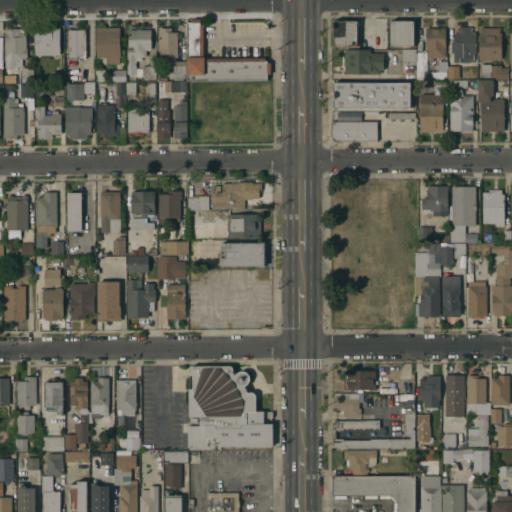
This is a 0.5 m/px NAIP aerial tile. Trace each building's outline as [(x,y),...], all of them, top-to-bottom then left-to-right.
[(187,21),(192,21),(192,17),(199,17),(199,23),(202,23),(202,50),(187,50),(187,21)] [(413,44),(390,44),(390,20),(413,19),(413,44)] [(333,45),(333,20),(357,20),(357,45),(333,45)] [(119,26),(120,62),(100,63),(100,57),(96,57),(96,26),(119,26)] [(171,27),(171,31),(178,31),(177,56),(158,56),(159,48),(157,48),(157,41),(158,41),(158,26),(171,27)] [(475,52),(474,52),(474,59),(470,59),(470,61),(453,61),(453,52),(451,52),(451,40),(453,40),(453,32),(457,32),(457,26),(472,26),(472,31),(475,31),(475,52)] [(501,58),(478,58),(478,31),(480,31),(480,26),(500,26),(500,32),(501,32),(501,58)] [(4,28),(24,27),(24,31),(25,31),(26,47),(27,47),(27,57),(18,57),(18,60),(15,60),(15,66),(5,66),(4,28)] [(60,54),(34,54),(34,27),(60,27),(60,54)] [(445,57),(433,57),(433,59),(425,59),(425,27),(445,27),(445,57)] [(67,29),(85,28),(85,57),(67,57),(67,29)] [(151,28),(151,31),(152,36),(151,36),(151,38),(152,38),(152,43),(151,43),(151,48),(146,48),(146,55),(140,56),(140,58),(135,58),(135,56),(134,56),(134,62),(136,62),(136,67),(135,67),(135,72),(126,72),(126,59),(127,59),(127,47),(128,47),(128,28),(151,28)] [(344,72),(344,49),(370,49),(370,52),(383,52),(383,56),(384,56),(384,65),(383,65),(383,69),(379,69),(379,73),(344,72)] [(415,49),(415,61),(401,61),(401,49),(415,49)] [(202,50),(202,56),(204,56),(204,57),(264,56),(264,60),(266,60),(266,61),(270,61),(270,72),(267,72),(267,78),(187,79),(187,50),(202,50)] [(185,60),(185,76),(173,77),(173,60),(185,60)] [(478,80),(478,78),(480,78),(480,63),(490,63),(490,64),(501,64),(501,66),(508,66),(508,78),(492,78),(492,80),(478,80)] [(156,79),(142,79),(142,78),(136,78),(136,67),(142,67),(142,65),(155,64),(156,79)] [(21,66),(33,66),(33,82),(21,81),(21,66)] [(458,78),(447,78),(447,66),(458,66),(458,78)] [(63,69),(64,81),(51,82),(50,70),(63,69)] [(106,69),(105,80),(95,80),(95,69),(106,69)] [(125,69),(125,80),(111,80),(111,69),(125,69)] [(493,94),(490,95),(490,98),(503,98),(503,130),(480,130),(480,101),(478,101),(478,80),(492,80),(493,94)] [(180,81),(180,91),(171,91),(171,81),(180,81)] [(409,81),(409,106),(333,106),(332,81),(409,81)] [(83,84),(83,82),(93,82),(93,84),(93,93),(83,93),(83,88),(82,88),(82,103),(66,103),(66,101),(64,101),(65,84),(83,84)] [(116,82),(124,82),(124,94),(116,94),(116,82)] [(126,82),(135,82),(135,93),(126,93),(126,82)] [(155,97),(148,97),(147,87),(146,82),(155,82),(155,97)] [(20,84),(32,84),(32,97),(20,97),(20,84)] [(472,94),(472,130),(449,129),(450,88),(462,88),(462,91),(464,94),(472,94)] [(420,101),(419,101),(419,95),(420,95),(420,93),(442,93),(442,114),(443,114),(443,124),(442,124),(442,130),(419,130),(420,101)] [(63,95),(63,105),(53,105),(53,95),(63,95)] [(14,102),(22,102),(22,105),(23,105),(23,134),(16,134),(16,137),(4,137),(4,97),(14,97),(14,102)] [(156,108),(157,109),(157,99),(167,99),(167,108),(170,108),(170,137),(156,137),(156,108)] [(187,137),(173,137),(174,104),(179,104),(179,99),(187,99),(187,137)] [(105,102),(105,105),(113,104),(114,122),(118,122),(118,135),(106,135),(106,131),(97,132),(97,103),(105,102)] [(52,137),(38,137),(39,133),(38,133),(38,125),(34,125),(34,105),(44,105),(44,114),(51,114),(51,110),(58,110),(58,112),(61,112),(61,133),(52,133),(52,137)] [(69,133),(65,133),(65,105),(80,105),(80,106),(92,106),(92,115),(91,115),(91,133),(87,133),(87,137),(69,137),(69,133)] [(128,107),(134,107),(134,110),(148,110),(149,130),(143,131),(143,134),(134,134),(134,131),(128,131),(128,107)] [(376,120),(376,140),(331,140),(331,120),(376,120)] [(211,207),(210,206),(210,191),(222,191),(222,182),(235,182),(235,181),(252,180),(252,182),(259,182),(259,197),(250,197),(251,198),(244,198),(244,207),(211,207)] [(446,184),(447,211),(442,211),(442,214),(433,214),(433,215),(423,215),(423,208),(421,208),(421,197),(427,197),(427,185),(446,184)] [(451,185),(475,185),(474,201),(475,201),(475,208),(474,208),(474,224),(464,224),(464,241),(450,241),(450,230),(452,230),(452,224),(451,224),(451,185)] [(131,227),(131,217),(140,217),(140,212),(138,212),(138,214),(134,214),(134,212),(131,212),(131,190),(140,190),(140,188),(145,188),(145,190),(154,190),(154,215),(146,215),(146,221),(153,221),(153,227),(131,227)] [(482,191),(488,191),(488,188),(501,188),(501,193),(503,193),(503,225),(495,225),(495,222),(482,222),(482,191)] [(35,196),(43,196),(43,191),(56,190),(56,226),(55,226),(55,232),(50,232),(50,236),(47,236),(47,247),(36,247),(35,230),(37,230),(37,226),(35,226),(35,196)] [(101,231),(101,219),(100,219),(100,190),(120,190),(120,231),(101,231)] [(158,193),(170,193),(170,190),(181,190),(181,199),(180,199),(180,220),(169,220),(169,217),(158,217),(158,193)] [(67,191),(81,191),(81,192),(83,192),(83,203),(81,203),(81,218),(83,218),(83,229),(81,229),(67,229),(67,191)] [(6,195),(7,195),(7,194),(12,194),(12,195),(21,195),(21,193),(27,193),(27,229),(6,229),(6,195)] [(207,196),(207,209),(187,209),(186,196),(207,196)] [(260,213),(260,236),(227,236),(227,234),(223,234),(223,228),(227,228),(227,213),(260,213)] [(431,225),(431,238),(418,238),(418,225),(431,225)] [(465,234),(477,233),(477,242),(465,243),(465,234)] [(125,253),(112,253),(112,238),(117,238),(117,235),(124,235),(125,253)] [(51,240),(62,240),(62,253),(51,253),(51,240)] [(187,240),(187,253),(165,254),(165,240),(187,240)] [(193,259),(200,259),(200,253),(209,253),(209,248),(217,249),(217,241),(194,241),(193,259)] [(221,265),(221,257),(224,257),(224,250),(221,250),(220,242),(263,241),(263,265),(221,265)] [(17,254),(17,242),(33,242),(33,254),(17,254)] [(440,253),(428,253),(428,243),(440,243),(440,246),(440,253)] [(465,253),(460,253),(460,257),(453,257),(453,243),(465,243),(465,253)] [(503,260),(503,253),(490,253),(490,243),(511,243),(511,276),(510,276),(510,283),(495,283),(495,263),(500,260),(503,260)] [(451,246),(452,258),(453,258),(453,262),(451,262),(451,263),(441,263),(441,253),(440,253),(440,246),(451,246)] [(438,281),(439,281),(439,307),(439,315),(421,315),(421,303),(419,303),(419,295),(413,295),(413,277),(414,277),(414,252),(427,252),(427,254),(428,254),(428,262),(439,262),(439,276),(438,276),(438,281)] [(79,265),(65,265),(65,256),(79,255),(79,265)] [(127,271),(127,255),(148,255),(148,271),(127,271)] [(185,277),(157,277),(157,255),(175,255),(175,260),(185,260),(185,277)] [(44,268),(60,268),(60,274),(63,274),(63,283),(60,283),(60,284),(44,284),(44,268)] [(441,284),(442,284),(442,277),(449,277),(449,276),(458,276),(458,283),(459,283),(460,314),(442,315),(441,284)] [(127,278),(141,278),(141,288),(143,288),(143,282),(153,282),(153,288),(155,288),(155,301),(154,301),(154,309),(148,309),(148,316),(127,316),(127,278)] [(70,282),(87,282),(87,281),(90,281),(90,279),(94,279),(94,313),(85,313),(85,318),(69,318),(70,282)] [(104,280),(119,280),(119,303),(120,303),(120,319),(98,320),(97,281),(104,280)] [(166,283),(184,283),(185,318),(166,318),(166,283)] [(467,285),(470,285),(470,283),(479,283),(479,285),(486,285),(486,315),(467,315),(467,285)] [(25,319),(3,318),(4,284),(12,284),(12,287),(18,287),(18,284),(25,284),(25,319)] [(492,284),(511,284),(511,310),(511,314),(493,314),(493,310),(491,310),(492,284)] [(42,302),(41,302),(41,289),(42,289),(42,288),(55,288),(55,286),(61,286),(61,288),(63,288),(63,314),(62,314),(62,318),(44,319),(44,317),(42,317),(42,302)] [(220,445),(220,448),(187,448),(187,425),(199,424),(199,417),(198,417),(198,421),(190,421),(189,416),(197,416),(197,415),(188,416),(188,388),(192,388),(192,374),(190,373),(188,372),(188,369),(188,367),(189,366),(231,365),(232,366),(233,367),(232,370),(236,372),(238,371),(241,370),(244,370),(247,371),(248,373),(249,375),(249,377),(249,380),(248,382),(245,384),(248,391),(250,391),(252,391),(254,392),(255,394),(255,410),(270,410),(270,415),(263,415),(263,423),(272,423),(272,445),(270,445),(220,445)] [(375,388),(369,388),(369,389),(356,389),(356,388),(343,388),(343,369),(375,369),(375,388)] [(419,378),(426,378),(426,374),(440,374),(440,399),(438,399),(438,406),(423,406),(423,399),(419,399),(419,378)] [(463,374),(463,384),(464,384),(464,398),(463,398),(463,416),(444,416),(444,374),(458,374),(463,374)] [(487,445),(467,445),(467,434),(469,434),(469,428),(474,428),(474,426),(478,426),(478,425),(476,425),(476,419),(478,419),(478,413),(471,413),(471,403),(466,403),(466,374),(477,374),(477,377),(485,377),(485,401),(489,401),(489,407),(490,407),(490,413),(487,413),(487,445)] [(509,403),(491,404),(490,377),(497,377),(497,374),(508,374),(509,403)] [(16,380),(23,379),(23,375),(36,375),(36,404),(29,404),(29,408),(18,408),(18,404),(16,404),(16,380)] [(64,433),(74,433),(74,422),(80,422),(80,409),(77,409),(77,404),(69,404),(69,380),(74,380),(74,376),(82,376),(82,380),(87,380),(87,409),(88,409),(88,424),(87,424),(87,442),(85,442),(85,445),(79,445),(79,442),(76,442),(76,436),(75,436),(75,448),(64,448),(64,433)] [(90,379),(98,379),(98,376),(108,376),(108,413),(100,413),(100,417),(90,417),(91,405),(90,405),(90,379)] [(0,377),(9,377),(9,404),(0,404),(0,377)] [(116,378),(136,379),(136,409),(134,409),(134,414),(121,414),(121,409),(116,408),(116,378)] [(44,381),(62,381),(62,413),(56,413),(56,405),(44,405),(44,381)] [(343,415),(343,409),(339,409),(339,408),(332,408),(332,394),(343,394),(343,393),(358,393),(358,397),(358,407),(360,407),(360,413),(359,413),(359,415),(343,415)] [(404,419),(401,419),(401,412),(404,412),(404,407),(414,407),(414,421),(404,421),(404,419)] [(490,407),(501,407),(501,422),(490,422),(490,414),(490,413),(490,407)] [(16,414),(22,414),(22,410),(28,410),(28,414),(34,414),(34,433),(16,433),(16,414)] [(416,426),(416,413),(429,413),(429,426),(416,426)] [(333,421),(333,420),(379,419),(379,421),(379,426),(343,427),(343,429),(333,429),(333,421)] [(414,421),(414,447),(372,447),(372,446),(334,446),(334,438),(343,437),(343,439),(369,439),(369,438),(410,437),(410,435),(404,435),(404,421),(414,421)] [(497,425),(506,425),(506,423),(511,423),(511,446),(497,446),(497,425)] [(441,433),(451,433),(451,448),(441,448),(441,433)] [(138,448),(126,448),(126,436),(138,436),(140,436),(140,449),(138,448)] [(15,437),(26,437),(27,449),(15,450),(15,437)] [(41,449),(41,437),(64,437),(64,449),(41,449)] [(465,458),(453,459),(453,462),(442,462),(442,449),(465,448),(465,458)] [(473,449),(485,449),(485,448),(490,448),(490,466),(488,466),(488,470),(487,470),(487,474),(478,474),(478,471),(473,471),(473,449)] [(376,449),(376,456),(367,456),(367,474),(352,474),(352,469),(348,469),(348,459),(343,459),(343,449),(376,449)] [(163,461),(163,450),(187,450),(187,461),(163,461)] [(88,461),(65,461),(64,451),(88,451),(88,461)] [(118,511),(118,494),(121,494),(121,484),(114,483),(114,467),(116,467),(116,453),(120,453),(120,451),(131,451),(131,453),(136,453),(136,466),(131,466),(131,479),(137,479),(137,511),(118,511)] [(46,452),(63,452),(62,473),(58,473),(58,476),(54,476),(54,473),(46,473),(46,452)] [(111,465),(99,465),(99,453),(111,453),(111,465)] [(13,479),(0,479),(0,457),(13,457),(13,479)] [(38,469),(25,469),(25,457),(38,457),(38,469)] [(164,463),(180,463),(180,488),(169,488),(169,484),(164,484),(164,463)] [(511,475),(496,475),(497,464),(502,464),(502,466),(505,466),(505,464),(511,464),(511,475)] [(59,511),(42,511),(42,491),(41,491),(41,474),(52,474),(52,490),(59,490),(59,511)] [(414,475),(414,511),(393,511),(393,501),(396,501),(396,500),(394,501),(389,496),(389,497),(379,497),(379,494),(376,494),(377,497),(364,497),(364,494),(346,494),(346,497),(335,498),(335,494),(332,494),(332,476),(414,475)] [(86,511),(77,511),(77,500),(72,500),(72,491),(69,491),(70,483),(76,483),(76,479),(87,480),(86,511)] [(90,511),(91,496),(90,483),(101,483),(101,486),(108,485),(108,511),(90,511)] [(441,511),(441,483),(463,483),(463,511),(441,511)] [(158,511),(139,511),(139,495),(146,495),(146,492),(149,492),(149,484),(158,484),(158,511)] [(16,511),(16,485),(28,485),(28,488),(34,488),(34,511),(16,511)] [(420,511),(420,485),(440,485),(440,511),(420,511)] [(466,511),(466,489),(469,489),(469,486),(484,486),(484,489),(486,489),(486,511),(466,511)] [(492,511),(492,500),(495,500),(495,489),(506,489),(507,494),(511,494),(511,511),(492,511)] [(238,491),(238,511),(206,511),(206,491),(238,491)] [(181,511),(164,511),(164,494),(181,493),(181,511)] [(11,511),(0,511),(0,495),(11,495),(11,511)]
